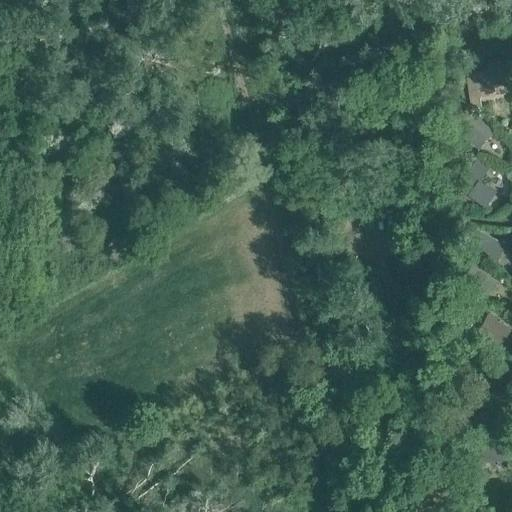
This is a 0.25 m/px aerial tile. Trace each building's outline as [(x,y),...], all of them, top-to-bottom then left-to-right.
[(467,74),(470,102),(479,101),(478,90),(505,87),(502,63),(485,65),(486,72),(467,74)] [(465,109),(452,124),(479,149),(492,134),(465,109)] [(460,190),(486,208),(496,193),(480,182),(489,169),(476,160),(462,179),(466,182),(460,190)] [(505,246),(492,238),(476,229),(467,244),(491,259),(496,262),(505,246)] [(455,274),(460,277),(468,265),(459,260),(455,266),(452,271),(455,274)] [(484,297),(491,294),(498,283),(480,272),(472,267),(462,283),(484,297)] [(501,348),(510,328),(497,321),(499,318),(489,313),(478,337),(501,348)] [(477,464),(480,463),(509,461),(508,442),(466,445),(468,464),(469,476),(478,475),(477,464)]
